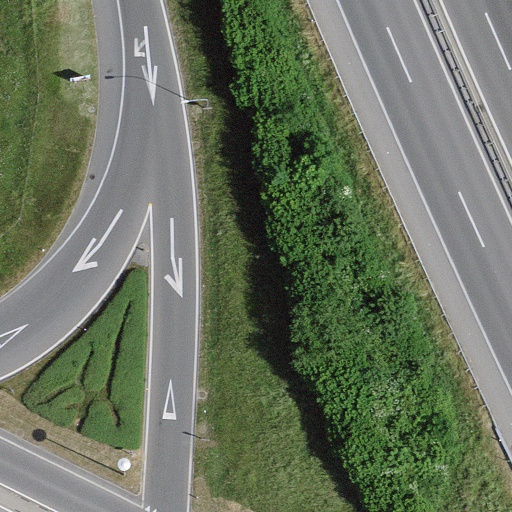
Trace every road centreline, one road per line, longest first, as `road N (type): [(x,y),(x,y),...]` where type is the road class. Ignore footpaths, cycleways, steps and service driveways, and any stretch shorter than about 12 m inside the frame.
road 1 (motorway): [(152,108),(171,186),(175,319),(165,511)]
road 2 (motorway): [(374,0),(511,312)]
road 3 (motorway): [(152,108),(135,176),(107,236),(43,311),(0,341)]
